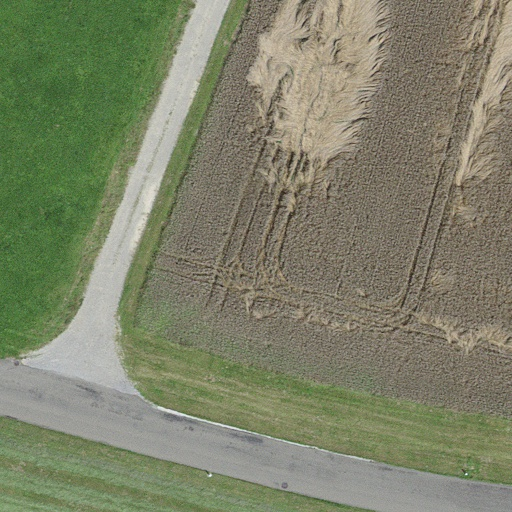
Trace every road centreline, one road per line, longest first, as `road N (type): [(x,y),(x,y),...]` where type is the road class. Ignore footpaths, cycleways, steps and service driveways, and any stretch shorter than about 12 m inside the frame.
road 1 (unclassified): [(502,511),(0,398)]
road 2 (track): [(68,416),(196,0)]
